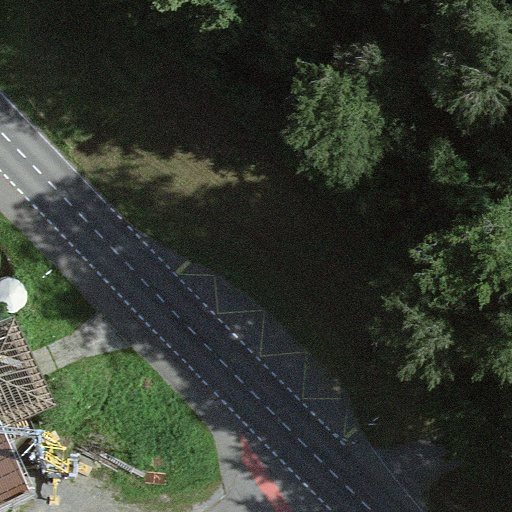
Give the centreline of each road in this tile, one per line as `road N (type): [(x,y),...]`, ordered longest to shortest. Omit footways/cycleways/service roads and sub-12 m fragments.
road 1 (tertiary): [(0,131),(342,481)]
road 2 (track): [(342,481),(511,436)]
